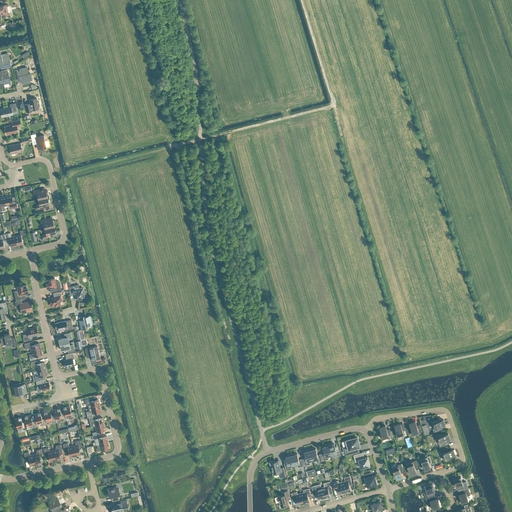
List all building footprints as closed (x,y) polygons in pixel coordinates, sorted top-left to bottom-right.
[(8,15),(6,4),(0,5),(0,13),(0,14),(1,17),(8,15)] [(0,64),(3,64),(4,68),(11,66),(10,62),(8,62),(8,60),(9,60),(8,53),(1,54),(0,51),(0,64)] [(28,74),(27,67),(19,68),(20,70),(18,70),(17,69),(13,70),(16,80),(19,79),(20,82),(22,82),(23,84),(30,82),(30,80),(32,80),(30,73),(28,74)] [(7,75),(6,73),(8,73),(7,69),(0,70),(0,86),(4,86),(4,84),(10,82),(8,75),(7,75)] [(38,102),(37,102),(36,98),(29,99),(30,103),(28,104),(28,103),(24,104),(26,111),(33,110),(32,109),(38,107),(38,106),(39,106),(40,106),(39,101),(38,101),(38,102)] [(12,114),(11,111),(17,109),(15,103),(10,104),(10,107),(0,109),(2,116),(12,114)] [(7,134),(18,131),(16,126),(20,125),(19,120),(12,121),(13,124),(5,126),(7,134)] [(36,136),(35,133),(30,134),(32,144),(36,143),(37,148),(38,149),(43,148),(43,147),(46,146),(46,147),(46,146),(49,145),(48,140),(45,141),(43,134),(43,135),(36,136)] [(10,154),(22,151),(20,143),(8,145),(10,154)] [(38,199),(47,197),(45,188),(33,191),(34,194),(36,193),(38,199)] [(12,197),(11,194),(5,196),(7,205),(8,209),(17,207),(15,197),(12,197)] [(47,197),(38,199),(39,204),(36,205),(37,208),(49,206),(47,197)] [(44,228),(54,226),(52,217),(40,220),(41,223),(43,223),(44,228)] [(54,226),(44,228),(46,234),(42,234),(43,238),(56,235),(54,226)] [(14,236),(16,245),(22,243),(21,236),(24,235),(22,229),(19,230),(20,234),(14,236)] [(14,236),(11,236),(10,232),(4,234),(6,240),(9,239),(10,246),(16,245),(14,236)] [(55,281),(54,278),(45,280),(47,289),(50,288),(51,292),(61,289),(59,280),(55,281)] [(16,300),(26,297),(25,293),(28,293),(26,284),(16,286),(17,290),(14,291),(16,300)] [(78,284),(68,286),(70,295),(73,295),(73,297),(77,297),(77,300),(85,298),(84,294),(85,294),(86,293),(85,291),(84,287),(79,288),(78,284)] [(60,304),(59,301),(61,300),(60,296),(61,295),(60,291),(53,293),(54,297),(49,298),(50,305),(55,304),(55,305),(60,304)] [(22,303),(21,299),(14,301),(16,306),(19,305),(20,308),(20,309),(21,312),(24,312),(24,311),(27,310),(28,311),(32,310),(30,301),(22,303)] [(89,315),(89,314),(78,317),(79,320),(78,320),(80,329),(78,330),(80,339),(85,338),(83,329),(85,328),(86,328),(88,328),(87,325),(92,324),(90,315),(89,315)] [(73,328),(71,319),(65,320),(55,323),(56,330),(63,329),(64,330),(73,328)] [(24,341),(32,339),(31,336),(38,334),(36,327),(26,329),(28,336),(23,337),(24,341)] [(59,344),(68,342),(68,339),(71,338),(70,332),(64,334),(65,337),(58,339),(59,342),(58,342),(59,344)] [(10,338),(9,333),(4,334),(4,336),(0,336),(0,337),(1,344),(6,343),(6,344),(9,346),(12,345),(12,347),(16,346),(14,337),(10,338)] [(31,351),(41,348),(40,343),(33,344),(32,341),(24,343),(25,349),(31,347),(31,351)] [(68,342),(59,344),(59,347),(60,346),(61,349),(67,348),(68,351),(74,350),(73,344),(69,345),(68,342)] [(100,358),(97,345),(89,347),(89,349),(88,350),(88,348),(84,348),(86,357),(90,356),(90,355),(91,355),(92,360),(100,358)] [(41,348),(31,351),(32,353),(29,354),(30,360),(36,358),(35,355),(42,354),(41,348)] [(65,366),(74,364),(72,358),(74,358),(73,352),(65,354),(67,359),(63,360),(65,366)] [(37,370),(45,368),(44,362),(40,363),(37,360),(30,362),(31,365),(35,364),(37,370)] [(45,368),(37,370),(37,373),(32,374),(34,380),(41,379),(46,377),(45,374),(47,374),(45,368)] [(46,382),(45,379),(36,381),(37,387),(40,387),(41,390),(47,389),(50,389),(50,388),(50,387),(50,385),(49,385),(49,381),(46,382)] [(21,384),(20,382),(11,384),(14,396),(23,394),(23,392),(26,392),(24,383),(21,384)] [(91,407),(99,405),(98,399),(96,399),(95,396),(84,398),(86,404),(87,404),(88,407),(91,407)] [(65,417),(69,416),(70,419),(76,417),(74,411),(70,412),(69,405),(63,407),(64,412),(65,417)] [(88,417),(94,416),(94,412),(101,411),(99,405),(91,407),(88,407),(89,411),(86,411),(87,417),(88,417)] [(64,412),(61,413),(59,408),(53,409),(54,414),(55,414),(56,419),(60,418),(60,421),(66,419),(65,417),(64,412)] [(55,414),(54,414),(51,415),(50,410),(44,411),(45,418),(46,422),(46,421),(50,421),(50,423),(56,422),(56,419),(55,414)] [(45,418),(41,419),(40,412),(34,414),(35,420),(36,420),(36,424),(40,423),(41,425),(47,424),(46,421),(46,422),(45,418)] [(36,420),(35,420),(32,421),(30,414),(24,416),(25,421),(26,421),(27,426),(31,425),(31,427),(37,426),(36,424),(36,420)] [(95,419),(94,416),(88,417),(91,426),(95,425),(104,423),(102,417),(95,419)] [(26,421),(25,421),(22,422),(21,417),(14,418),(17,428),(21,427),(21,430),(27,428),(27,426),(26,421)] [(441,420),(441,418),(431,421),(434,428),(433,429),(434,432),(441,430),(440,427),(445,425),(443,419),(441,420)] [(417,426),(415,421),(410,423),(410,425),(409,425),(412,435),(422,431),(420,425),(417,426)] [(93,435),(99,434),(98,431),(105,429),(104,423),(95,425),(96,431),(92,432),(93,435)] [(402,429),(400,423),(395,425),(395,427),(394,427),(397,437),(407,433),(405,428),(402,429)] [(387,429),(385,425),(380,427),(380,429),(379,429),(382,439),(389,436),(389,438),(392,436),(390,430),(390,428),(387,429)] [(446,434),(445,432),(436,435),(440,447),(446,445),(444,441),(450,439),(448,433),(446,434)] [(99,437),(99,434),(93,435),(92,436),(93,439),(98,438),(99,444),(108,442),(107,436),(99,437)] [(345,455),(360,451),(358,447),(361,446),(358,435),(345,439),(347,445),(342,446),(345,455)] [(72,445),(74,455),(74,456),(80,454),(78,447),(81,446),(80,440),(75,441),(75,445),(72,445)] [(74,455),(72,445),(69,446),(67,442),(62,443),(64,450),(67,449),(69,456),(74,455)] [(108,442),(99,444),(96,444),(97,447),(96,448),(96,451),(109,448),(108,442)] [(339,449),(336,449),(334,443),(332,444),(332,443),(332,442),(328,443),(331,455),(332,458),(341,455),(339,449)] [(328,455),(331,455),(328,443),(324,444),(325,445),(325,446),(323,446),(324,450),(321,451),(323,460),(329,459),(328,455)] [(52,450),(55,460),(60,458),(59,451),(62,450),(61,444),(55,445),(55,449),(52,450)] [(452,449),(452,446),(446,448),(438,450),(440,454),(442,453),(444,460),(453,457),(453,455),(455,454),(453,449),(452,449)] [(55,460),(52,450),(50,450),(48,447),(43,448),(44,455),(48,454),(49,461),(55,460)] [(310,448),(313,459),(316,459),(317,462),(322,460),(320,453),(320,454),(317,454),(316,448),(314,449),(313,448),(314,448),(313,447),(310,448)] [(33,454),(35,464),(36,464),(35,464),(41,463),(39,456),(43,455),(41,448),(36,450),(36,453),(33,454)] [(310,460),(313,459),(310,448),(306,449),(306,450),(306,451),(304,451),(306,458),(303,458),(305,465),(310,464),(310,460)] [(35,464),(33,454),(30,455),(28,451),(23,452),(25,459),(28,458),(30,466),(35,464)] [(364,457),(363,451),(353,454),(355,461),(358,460),(360,468),(364,467),(364,468),(367,467),(367,466),(370,465),(368,456),(364,457)] [(291,453),(294,465),(297,464),(298,467),(304,465),(302,458),(302,459),(299,459),(297,453),(295,454),(295,453),(295,452),(291,453)] [(291,465),(294,465),(291,453),(287,454),(287,455),(288,456),(286,456),(287,462),(284,463),(286,470),(292,469),(291,465)] [(431,467),(429,462),(432,461),(430,455),(420,458),(423,468),(424,467),(425,469),(431,467)] [(280,468),(278,460),(275,461),(275,460),(269,462),(271,468),(271,467),(272,467),(274,473),(278,472),(280,477),(286,476),(283,466),(283,467),(280,468)] [(416,472),(415,466),(418,465),(416,460),(406,463),(409,472),(410,472),(411,474),(416,472)] [(397,466),(396,463),(391,465),(392,467),(391,468),(394,477),(396,476),(397,478),(402,477),(400,471),(403,470),(401,463),(398,464),(398,465),(397,466)] [(372,475),(371,471),(363,474),(364,478),(366,477),(368,486),(372,485),(373,486),(377,485),(374,475),(372,475)] [(342,482),(345,492),(351,490),(349,484),(352,483),(350,475),(344,477),(345,481),(342,482)] [(458,491),(468,487),(466,481),(462,482),(461,477),(453,479),(456,486),(457,488),(458,491)] [(339,483),(338,480),(332,481),(334,488),(337,487),(339,494),(345,492),(342,482),(339,483)] [(332,488),(330,481),(324,482),(325,486),(321,487),(324,498),(330,496),(328,489),(332,488)] [(321,487),(320,483),(317,484),(312,486),(314,493),(316,493),(318,499),(324,498),(321,487)] [(426,498),(435,495),(434,492),(435,492),(434,490),(435,490),(432,483),(425,485),(427,490),(423,491),(426,498)] [(119,493),(118,486),(107,488),(109,496),(111,495),(112,500),(119,499),(118,494),(120,493),(119,493)] [(468,487),(458,491),(460,494),(459,494),(460,496),(459,496),(461,503),(469,501),(467,495),(470,494),(468,487)] [(301,493),(304,503),(310,502),(308,495),(311,494),(309,488),(303,489),(304,492),(301,493)] [(288,490),(282,491),(283,495),(278,496),(281,506),(289,504),(287,499),(290,498),(288,490)] [(304,503),(301,493),(300,490),(297,491),(291,493),(293,499),(296,498),(298,505),(304,503)] [(435,495),(426,498),(428,505),(431,504),(433,509),(440,507),(438,500),(437,500),(437,498),(436,498),(435,495)] [(56,511),(60,509),(58,506),(60,505),(59,502),(60,502),(58,498),(53,499),(53,500),(48,501),(50,507),(52,510),(51,511),(50,511),(56,511)] [(122,510),(123,506),(127,505),(126,499),(113,502),(114,508),(111,509),(112,511),(122,511),(122,510)] [(380,511),(383,510),(380,500),(376,501),(376,502),(372,503),(374,511),(373,511),(380,511)]
